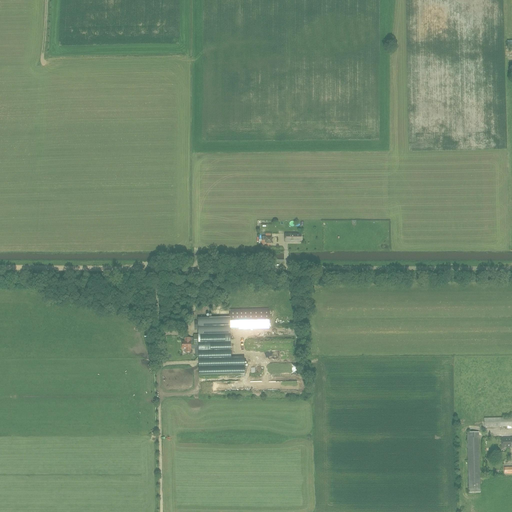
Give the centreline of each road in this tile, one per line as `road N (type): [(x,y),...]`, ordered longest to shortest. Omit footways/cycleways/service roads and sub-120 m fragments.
road 1 (unclassified): [(158,366),(156,270),(511,268)]
road 2 (track): [(156,270),(0,268)]
road 3 (track): [(161,511),(158,366)]
